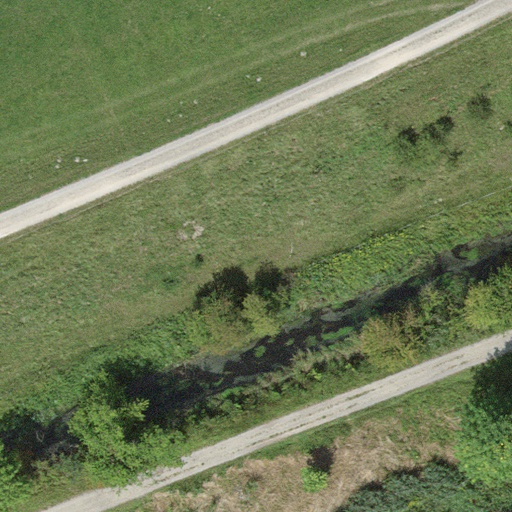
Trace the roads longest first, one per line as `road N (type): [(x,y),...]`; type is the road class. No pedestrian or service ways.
road 1 (track): [(511,7),(0,226)]
road 2 (track): [(511,341),(82,511)]
